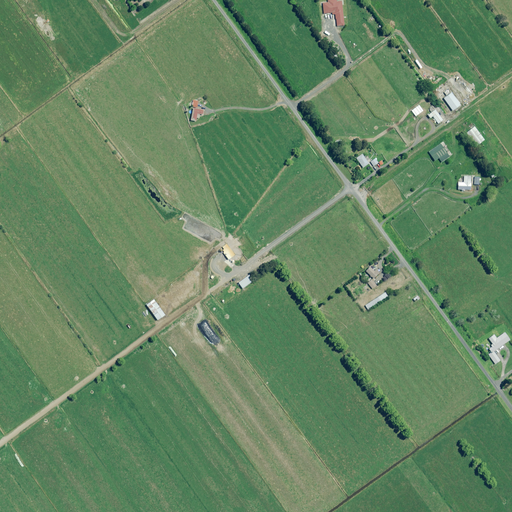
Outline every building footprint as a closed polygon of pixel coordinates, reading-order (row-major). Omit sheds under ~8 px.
[(336,1),(336,0),(327,0),(328,2),(322,3),(323,13),(332,13),(332,14),(335,14),(336,26),(344,25),(341,1),(336,1)] [(460,105),(451,93),(443,98),(452,111),(460,105)] [(422,111),(418,105),(411,111),(415,116),(422,111)] [(203,110),(192,108),(190,120),(196,121),(196,118),(199,118),(199,114),(202,115),(203,110)] [(442,120),(435,110),(427,115),(429,118),(432,116),(438,124),(442,120)] [(484,140),(474,127),(466,132),(476,146),(484,140)] [(449,157),(441,144),(428,152),(434,161),(438,158),(441,162),(449,157)] [(365,159),(362,154),(356,158),(362,168),(368,164),(367,161),(369,160),(368,157),(365,159)] [(470,190),(470,176),(463,176),(463,182),(457,182),(457,190),(470,190)] [(234,255),(226,244),(222,247),(224,249),(221,251),(228,260),(234,255)] [(234,264),(227,259),(225,262),(232,268),(234,264)] [(373,271),(369,267),(365,271),(373,279),(379,272),(375,269),(373,271)] [(253,281),(249,275),(238,283),(242,288),(253,281)] [(376,285),(371,280),(367,283),(372,289),(376,285)] [(387,296),(385,292),(365,305),(367,309),(387,296)] [(164,315),(153,299),(146,305),(157,320),(164,315)] [(509,340),(504,333),(496,338),(493,335),(488,338),(490,341),(492,344),(490,345),(491,347),(489,349),(492,352),(509,340)] [(500,360),(493,351),(488,355),(495,364),(500,360)]
